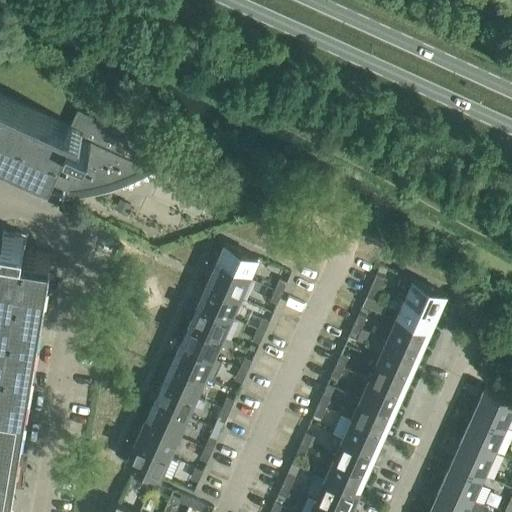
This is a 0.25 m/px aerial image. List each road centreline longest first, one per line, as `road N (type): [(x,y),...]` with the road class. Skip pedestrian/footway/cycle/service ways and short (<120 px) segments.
road 1 (residential): [(42,511),(81,260),(78,241),(62,223),(0,194)]
road 2 (secondary): [(225,0),(511,129)]
road 3 (residential): [(226,511),(344,249)]
road 4 (secondary): [(511,94),(302,0)]
road 5 (residential): [(397,511),(474,335)]
